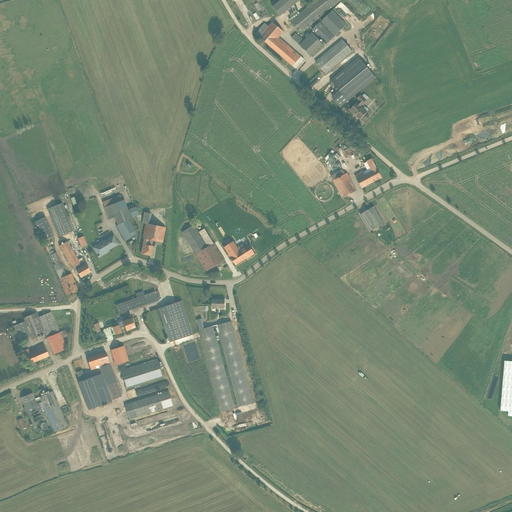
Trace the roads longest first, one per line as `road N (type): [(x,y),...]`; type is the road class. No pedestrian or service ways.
road 1 (unclassified): [(0,390),(67,360),(79,295),(123,262),(198,281),(236,281),(282,246),(405,180)]
road 2 (track): [(74,349),(150,336),(185,404),(306,511)]
road 3 (unclassified): [(405,180),(243,33)]
road 4 (unclassified): [(405,180),(511,251)]
